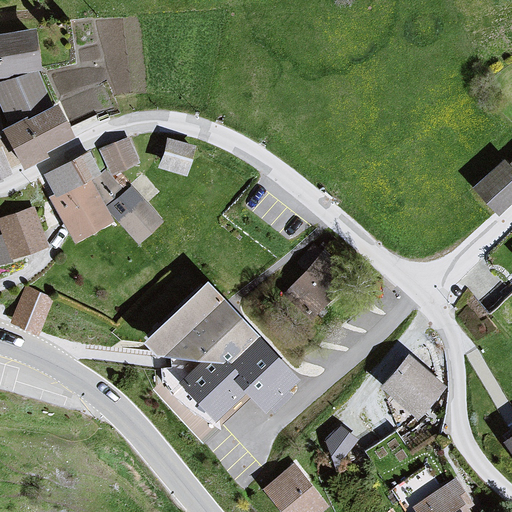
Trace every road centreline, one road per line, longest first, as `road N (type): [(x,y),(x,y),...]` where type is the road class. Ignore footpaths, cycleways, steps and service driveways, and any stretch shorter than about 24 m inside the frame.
road 1 (unclassified): [(0,188),(111,128),(150,120),(187,126),(248,150),(412,283)]
road 2 (tertiary): [(206,511),(101,391),(36,349),(0,339)]
road 3 (unclassified): [(412,283),(450,327),(463,438),(511,490)]
road 4 (residential): [(511,204),(412,283)]
